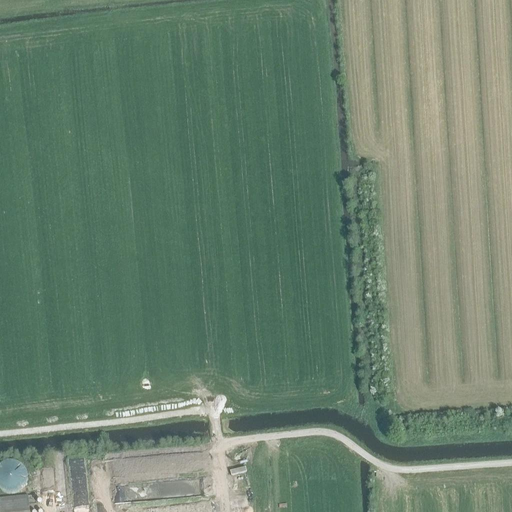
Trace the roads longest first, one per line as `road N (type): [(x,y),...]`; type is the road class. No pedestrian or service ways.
road 1 (track): [(217,443),(211,413),(202,410),(0,433)]
road 2 (track): [(352,409),(390,441),(511,436)]
